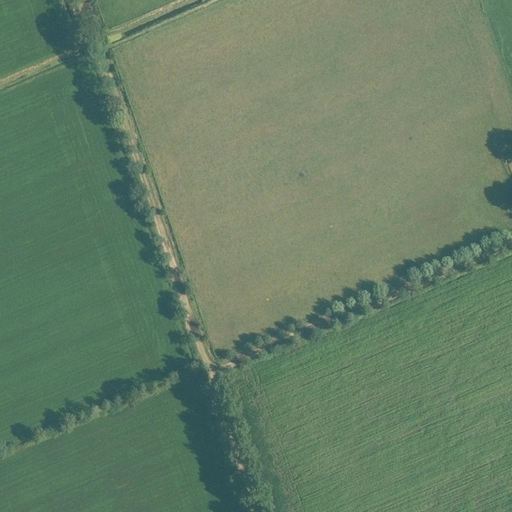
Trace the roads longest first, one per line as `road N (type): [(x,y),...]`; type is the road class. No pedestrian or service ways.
road 1 (track): [(80,0),(208,372)]
road 2 (track): [(208,372),(511,245)]
road 3 (track): [(208,372),(254,511)]
